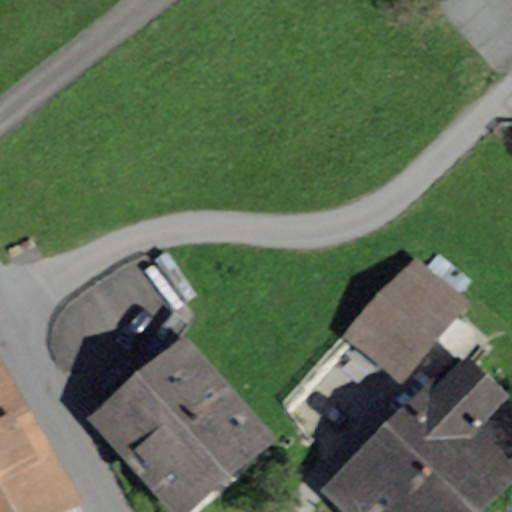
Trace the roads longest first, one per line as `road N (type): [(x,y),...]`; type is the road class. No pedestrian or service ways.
road 1 (residential): [(15,304),(168,244),(357,207),(511,75)]
road 2 (residential): [(123,511),(15,304)]
road 3 (unknown): [(0,81),(130,0)]
